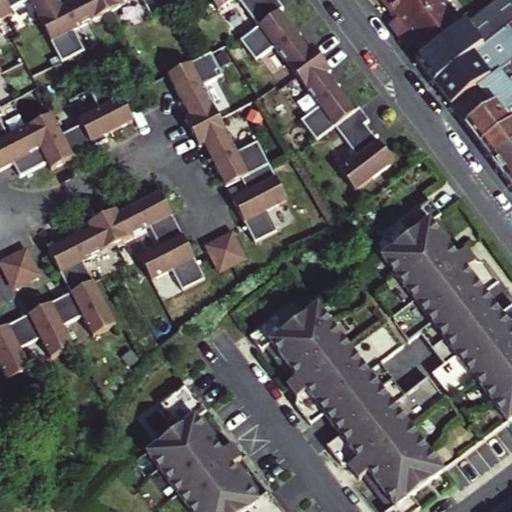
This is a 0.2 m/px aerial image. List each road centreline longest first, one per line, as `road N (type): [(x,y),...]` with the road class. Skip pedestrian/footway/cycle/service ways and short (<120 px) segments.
road 1 (residential): [(339,0),(511,227)]
road 2 (residential): [(0,233),(168,146),(205,217)]
